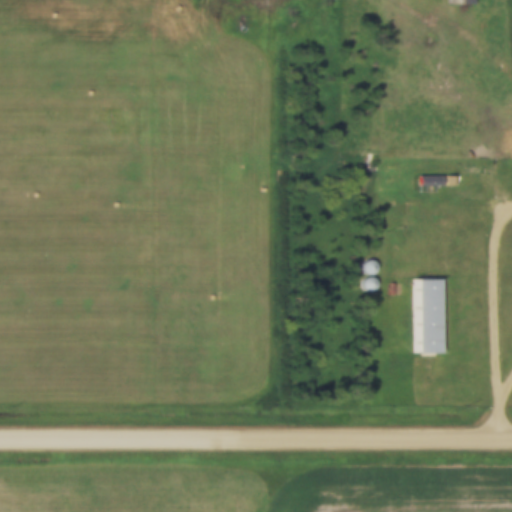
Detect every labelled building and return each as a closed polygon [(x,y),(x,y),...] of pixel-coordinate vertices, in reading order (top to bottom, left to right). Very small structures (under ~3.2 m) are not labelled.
[(423,173),(448,173),(448,185),(423,185),(423,173)] [(451,185),(451,173),(460,173),(460,185),(451,185)] [(374,271),(378,271),(380,268),(381,264),(380,261),(378,258),(374,257),(370,258),(368,260),(367,264),(368,268),(370,270),(374,271)] [(374,289),(378,288),(380,285),(381,281),(380,278),(378,275),(374,274),(370,275),(368,278),(367,281),(368,285),(370,288),(374,289)] [(419,276),(448,276),(449,349),(419,349),(419,276)]
